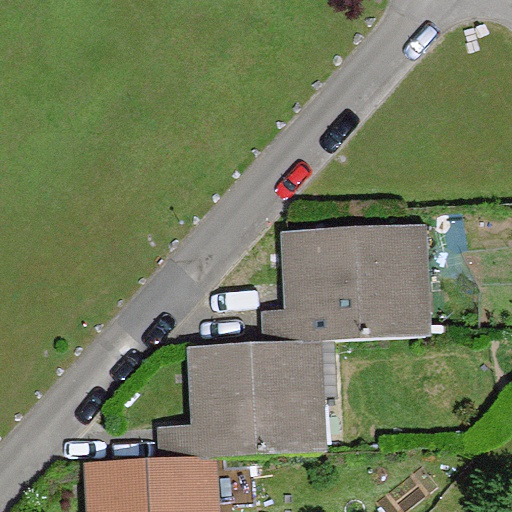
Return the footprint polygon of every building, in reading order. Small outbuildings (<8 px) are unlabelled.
[(423,229),(402,230),(405,274),(425,274),(423,229)] [(271,310),(273,346),(295,346),(317,345),(429,339),(425,274),(405,274),(402,230),(294,237),(296,281),(321,279),(322,307),(297,311),(271,310)] [(296,281),(297,311),(322,307),(321,279),(296,281)] [(320,392),(317,345),(295,346),(297,393),(320,392)] [(297,393),(295,346),(273,346),(198,350),(199,357),(201,398),(230,397),(231,425),(203,427),(166,428),(167,462),(188,461),(212,460),(324,454),(320,392),(297,393)] [(201,398),(203,427),(231,425),(230,397),(201,398)] [(215,506),(212,460),(188,461),(191,507),(215,506)] [(215,511),(215,506),(191,507),(188,461),(167,462),(88,465),(88,476),(89,511),(96,511),(117,511),(215,511)]
